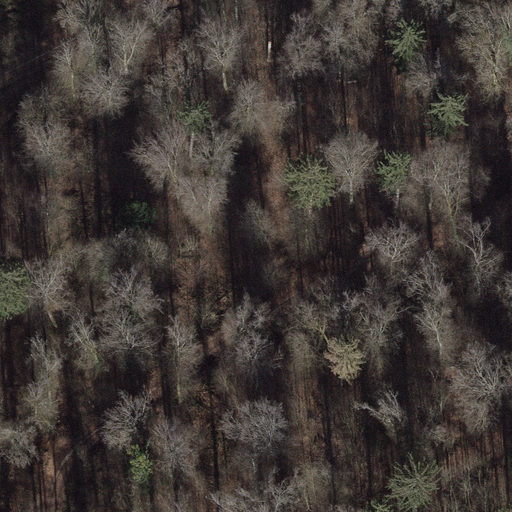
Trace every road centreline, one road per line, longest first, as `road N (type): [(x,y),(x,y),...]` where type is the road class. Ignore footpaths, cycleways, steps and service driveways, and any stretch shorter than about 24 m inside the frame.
road 1 (track): [(48,511),(71,449),(334,267),(511,212)]
road 2 (track): [(172,0),(0,75)]
road 3 (track): [(389,511),(511,441)]
